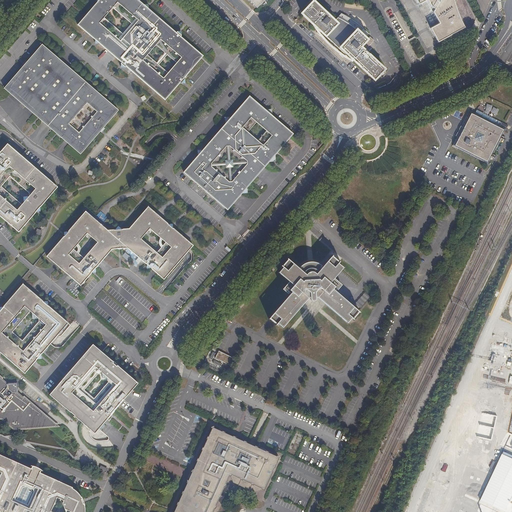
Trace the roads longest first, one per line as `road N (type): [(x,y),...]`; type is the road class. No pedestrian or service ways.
road 1 (unclassified): [(315,511),(343,445),(176,367)]
road 2 (unknown): [(511,278),(410,511)]
road 3 (unclassified): [(232,231),(164,171),(249,76)]
road 4 (unclassified): [(249,76),(307,138),(232,231)]
road 5 (unclassified): [(0,237),(130,353)]
road 6 (unclassified): [(232,231),(130,353)]
road 7 (unclassified): [(158,375),(98,511)]
road 8 (residential): [(343,133),(251,247)]
road 9 (residential): [(251,247),(179,326),(167,351)]
